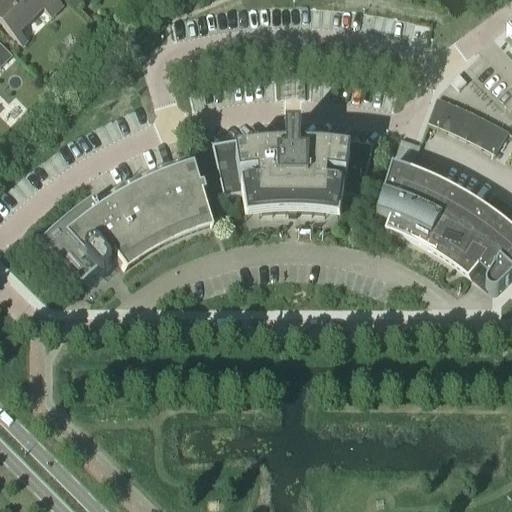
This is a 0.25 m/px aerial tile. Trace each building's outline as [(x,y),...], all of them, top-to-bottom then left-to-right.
[(0,0),(0,27),(14,42),(44,12),(51,20),(62,9),(52,0),(0,0)] [(0,69),(9,60),(0,51),(0,69)] [(450,86),(458,94),(465,87),(457,79),(450,86)] [(472,149),(494,161),(508,138),(485,125),(461,114),(436,104),(427,129),(450,138),(472,149)] [(211,150),(223,202),(239,199),(258,197),(261,218),(274,217),(287,216),(287,220),(296,220),(296,216),(309,217),(323,218),(325,197),(344,200),(360,203),(372,151),(348,146),(324,143),(300,142),(284,142),(260,143),(235,146),(211,150)] [(400,144),(391,170),(410,176),(419,151),(400,144)] [(39,249),(81,291),(97,276),(98,277),(99,278),(101,279),(102,279),(103,279),(105,279),(106,278),(107,277),(109,276),(109,275),(110,274),(111,273),(111,271),(111,270),(111,269),(110,267),(110,266),(114,263),(122,274),(135,265),(159,251),(184,239),(211,230),(194,172),(177,178),(161,184),(146,191),(130,198),(116,207),(102,215),(94,203),(79,214),(65,225),(52,236),(39,249)] [(391,173),(375,224),(389,228),(386,235),(385,239),(384,242),(392,245),(400,248),(408,252),(416,256),(424,260),(431,264),(439,269),(446,274),(453,279),(460,284),(466,290),(469,287),(471,284),(472,284),(477,278),(486,286),(485,288),(485,289),(484,290),(484,291),(484,293),(485,294),(485,295),(486,296),(487,297),(488,298),(489,299),(490,299),(491,299),(493,299),(494,299),(495,299),(496,298),(497,298),(498,297),(511,283),(511,213),(493,200),(482,216),(459,202),(434,190),(409,179),(391,173)]
